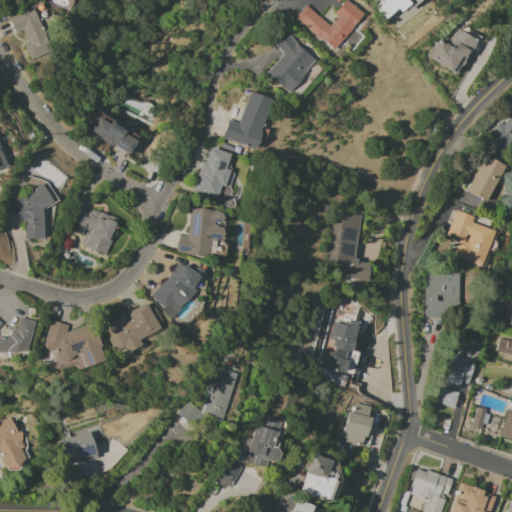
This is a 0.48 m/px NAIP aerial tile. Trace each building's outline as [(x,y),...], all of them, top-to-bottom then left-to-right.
[(329,25),(304,5),(293,18),(333,50),(362,14),(344,0),(343,0),(332,15),(335,17),(329,25)] [(8,18),(14,34),(22,31),(26,41),(22,43),(29,60),(50,53),(32,8),(8,18)] [(426,58),(455,75),(475,40),(455,29),(446,45),(436,40),(426,58)] [(283,53),(262,77),(273,85),(276,82),(287,92),(315,61),(284,34),(274,45),(283,53)] [(272,100),(248,91),(237,123),(228,120),(221,137),(254,149),(272,100)] [(511,106),(504,115),(506,116),(486,138),(504,154),(511,144),(511,106)] [(192,193),(225,202),(234,171),(227,169),(231,154),(206,147),(192,193)] [(505,166),(485,155),(465,191),(485,202),(505,166)] [(42,238),(41,204),(46,204),(45,193),(7,194),(8,215),(22,214),(23,239),(42,238)] [(188,208),(185,236),(177,235),(175,254),(209,257),(210,238),(221,239),(223,212),(188,208)] [(105,255),(119,219),(91,209),(87,217),(75,213),(69,230),(84,236),(81,246),(105,255)] [(480,267),(493,231),(470,223),(472,216),(455,210),(446,235),(458,240),(452,257),(480,267)] [(328,263),(345,264),(344,279),(367,281),(369,263),(354,261),(358,215),(333,213),(328,263)] [(148,295),(169,317),(196,291),(190,285),(201,274),(189,262),(184,267),(180,263),(148,295)] [(458,273),(425,272),(423,318),(445,318),(446,304),(457,305),(458,273)] [(511,328),(511,300),(508,299),(498,323),(511,328)] [(103,326),(117,356),(141,344),(138,339),(163,327),(154,307),(148,310),(145,303),(125,312),(127,315),(103,326)] [(29,319),(17,320),(17,329),(8,329),(9,336),(0,336),(0,352),(30,351),(29,319)] [(64,332),(66,325),(50,320),(44,341),(47,353),(57,350),(55,360),(56,365),(62,366),(76,362),(78,369),(103,362),(99,351),(100,348),(93,323),(64,332)] [(324,371),(357,376),(361,353),(351,351),(355,325),(332,321),(329,340),(334,341),(332,352),(328,351),(324,371)] [(511,341),(498,338),(495,351),(511,355),(511,341)] [(467,385),(473,361),(448,354),(441,383),(458,388),(460,383),(467,385)] [(235,373),(214,368),(210,383),(206,382),(199,411),(223,418),(235,373)] [(454,408),(457,392),(438,388),(435,404),(454,408)] [(177,411),(189,425),(201,415),(190,401),(177,411)] [(341,440),(361,445),(370,407),(354,403),(351,412),(348,412),(341,440)] [(486,410),(475,407),(470,427),(482,430),(486,410)] [(511,413),(506,411),(498,436),(511,440),(511,413)] [(279,422),(258,416),(251,438),(246,437),(239,460),(264,467),(266,461),(276,463),(280,450),(271,447),(279,422)] [(0,466),(0,468),(28,464),(23,433),(16,434),(14,420),(0,422),(0,466)] [(56,439),(61,464),(96,458),(91,433),(56,439)] [(332,501),(341,474),(334,472),(338,463),(312,454),(300,491),(332,501)] [(229,489),(240,466),(227,459),(215,482),(229,489)] [(426,500),(421,511),(439,511),(451,479),(416,468),(408,494),(426,500)] [(487,511),(493,495),(460,484),(450,511),(487,511)] [(293,511),(320,511),(299,501),(293,511)]
